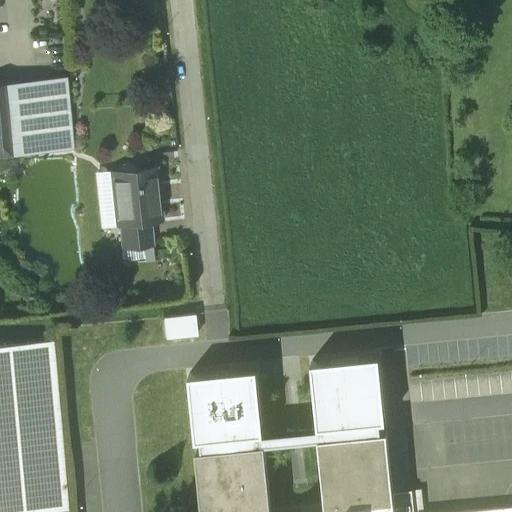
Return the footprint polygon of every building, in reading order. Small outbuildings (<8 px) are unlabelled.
[(66,81),(27,85),(35,155),(73,152),(66,81)] [(0,158),(35,155),(27,85),(0,87),(0,158)] [(131,162),(123,163),(118,168),(119,172),(112,172),(117,222),(119,222),(149,219),(160,218),(154,168),(136,170),(136,167),(131,162)] [(149,219),(119,222),(122,246),(152,243),(149,219)] [(194,313),(163,316),(165,337),(196,334),(194,313)] [(0,511),(66,507),(66,506),(67,506),(52,339),(0,343),(0,511)] [(311,364),(319,437),(385,430),(378,357),(311,364)] [(188,373),(196,449),(263,442),(255,366),(188,373)] [(385,430),(319,437),(326,505),(326,506),(393,499),(392,491),(385,430)] [(263,442),(196,449),(202,511),(326,511),(326,506),(326,505),(270,511),(263,442)] [(392,491),(393,499),(394,511),(413,511),(412,489),(392,491)] [(393,499),(326,506),(326,511),(394,511),(393,499)]
